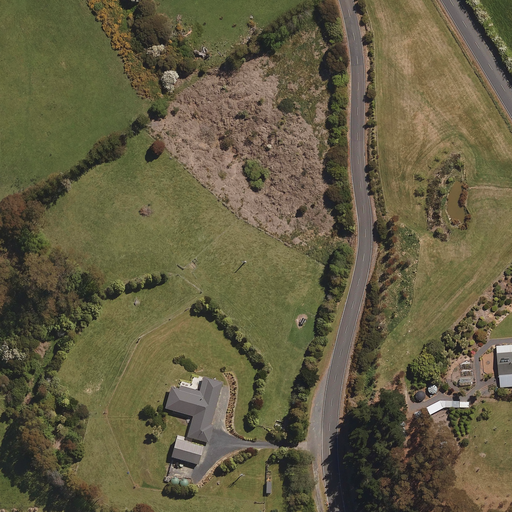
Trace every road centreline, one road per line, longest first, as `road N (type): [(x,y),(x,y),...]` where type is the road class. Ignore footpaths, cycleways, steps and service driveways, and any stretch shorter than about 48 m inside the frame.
road 1 (secondary): [(337,511),(329,426),(365,245),(357,60),(345,0)]
road 2 (secondary): [(449,0),(511,103)]
